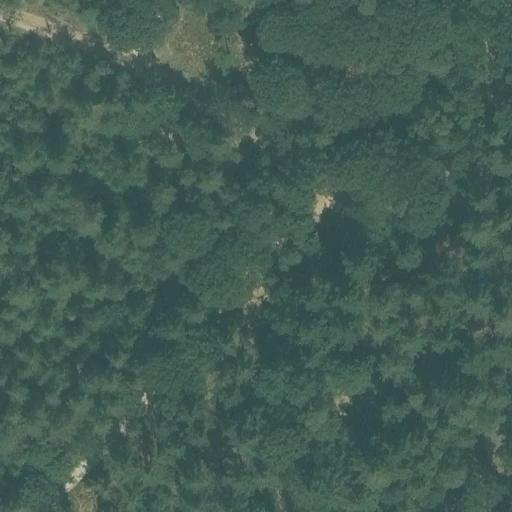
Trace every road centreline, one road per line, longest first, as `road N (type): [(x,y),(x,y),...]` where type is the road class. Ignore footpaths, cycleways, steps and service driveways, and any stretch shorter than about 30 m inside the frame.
road 1 (track): [(350,198),(241,270),(26,511)]
road 2 (track): [(350,198),(141,59)]
road 3 (track): [(511,171),(433,176),(350,198)]
road 4 (track): [(0,11),(141,59)]
road 5 (unclassified): [(445,511),(511,392)]
